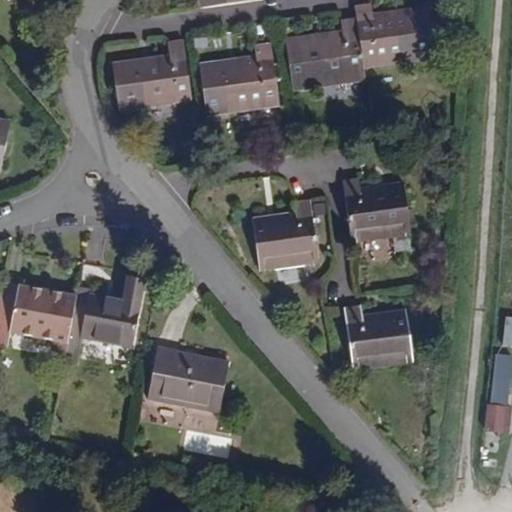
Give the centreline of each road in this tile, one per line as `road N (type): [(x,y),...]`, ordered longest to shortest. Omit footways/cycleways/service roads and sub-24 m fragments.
road 1 (track): [(457,511),(499,0)]
road 2 (residential): [(93,178),(147,193),(413,511)]
road 3 (residential): [(85,33),(323,0)]
road 4 (residential): [(85,33),(76,71),(93,178)]
